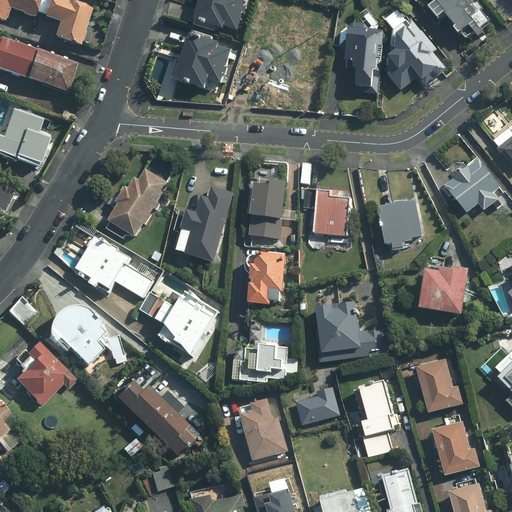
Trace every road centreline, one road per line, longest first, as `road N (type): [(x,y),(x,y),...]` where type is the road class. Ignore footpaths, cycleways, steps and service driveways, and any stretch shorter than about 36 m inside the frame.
road 1 (residential): [(511,57),(399,142),(102,122)]
road 2 (residential): [(102,122),(28,252),(0,285)]
road 3 (residential): [(144,0),(102,122)]
